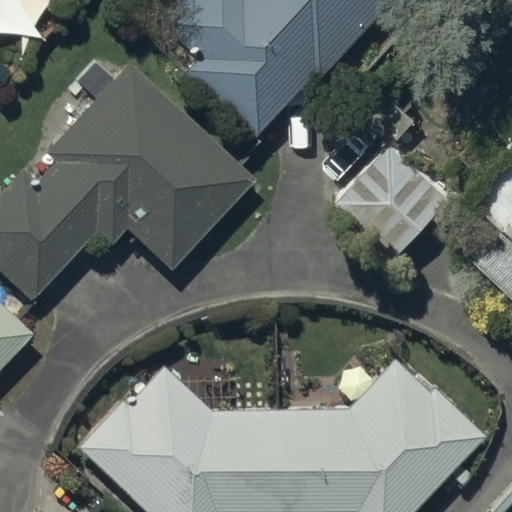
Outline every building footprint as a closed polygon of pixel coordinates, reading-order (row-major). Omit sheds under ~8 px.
[(256,129),(378,0),(175,0),(163,13),(199,47),(185,62),(256,129)] [(124,54),(41,145),(53,155),(33,176),(17,162),(0,180),(0,267),(27,292),(90,222),(105,236),(118,221),(163,262),(249,169),(124,54)] [(387,136),(332,194),(392,251),(451,190),(398,139),(418,119),(388,91),(365,115),(387,136)] [(511,152),(475,193),(503,219),(470,255),(511,292),(511,152)] [(0,354),(26,327),(0,303),(0,354)] [(117,397),(73,442),(147,511),(404,511),(446,468),(458,479),(473,463),(461,451),(480,431),(419,374),(415,378),(389,354),(342,403),(208,407),(160,360),(121,400),(117,397)]
